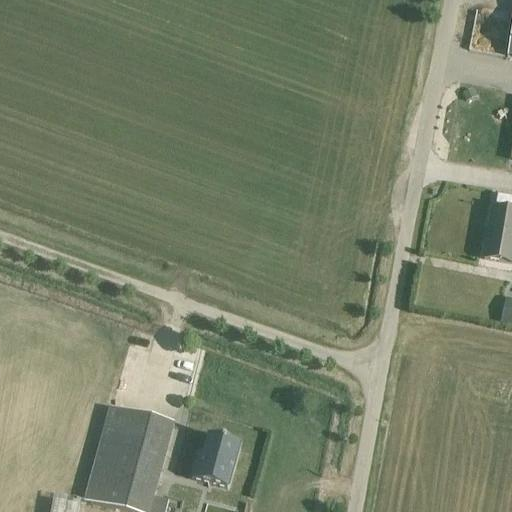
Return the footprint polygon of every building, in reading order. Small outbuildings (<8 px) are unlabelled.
[(476,99),(472,91),(462,96),(466,104),(476,99)] [(511,199),(496,197),(496,198),(494,211),(492,210),(483,261),(511,266),(511,199)] [(511,299),(508,299),(502,325),(511,326),(511,299)] [(77,511),(100,401),(0,381),(0,511),(77,511)] [(150,511),(174,427),(111,409),(85,504),(114,511),(150,511)] [(205,457),(199,455),(191,482),(227,491),(240,447),(210,438),(205,457)]
